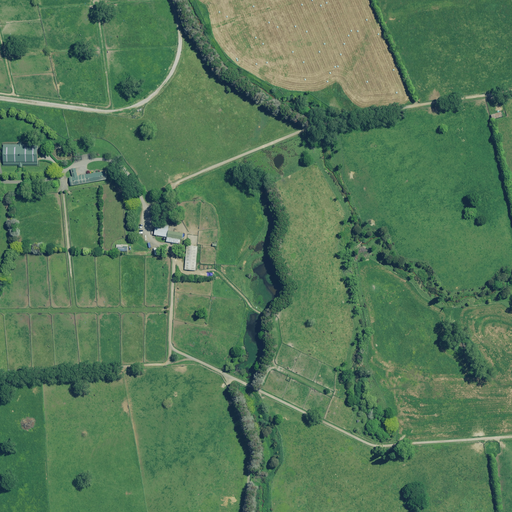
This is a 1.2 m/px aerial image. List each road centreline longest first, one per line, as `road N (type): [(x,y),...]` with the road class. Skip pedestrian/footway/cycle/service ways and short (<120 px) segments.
road 1 (track): [(199,365),(167,347),(170,238),(147,224),(144,209),(164,187),(351,118),(511,93)]
road 2 (track): [(199,365),(368,443),(511,434)]
road 3 (track): [(0,378),(199,365)]
